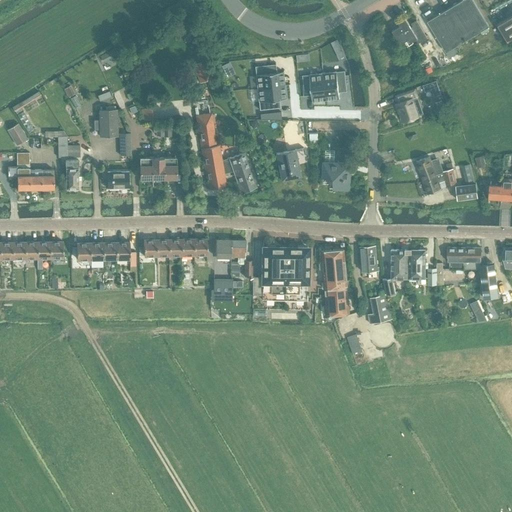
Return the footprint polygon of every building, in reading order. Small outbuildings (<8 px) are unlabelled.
[(446,52),(489,26),(472,0),(462,0),(438,15),(427,21),(446,52)] [(511,16),(498,25),(507,41),(511,38),(511,16)] [(400,26),(392,31),(400,44),(408,39),(410,43),(415,40),(417,44),(427,38),(417,20),(410,24),(406,18),(398,23),(400,26)] [(449,58),(458,53),(455,48),(446,53),(449,58)] [(201,82),(211,77),(204,61),(193,66),(201,82)] [(229,63),(221,67),(227,78),(235,74),(229,63)] [(275,63),(254,66),(257,87),(285,84),(283,71),(276,71),(275,63)] [(336,71),(323,73),(326,101),(339,99),(339,92),(347,91),(345,71),(336,72),(336,71)] [(309,75),(301,75),(303,96),(311,95),(312,102),(326,101),(323,73),(309,74),(309,75)] [(285,84),(257,87),(260,109),(281,107),(280,98),(286,98),(285,84)] [(68,97),(74,94),(70,86),(64,89),(68,97)] [(130,88),(127,89),(133,103),(136,102),(130,88)] [(418,116),(423,114),(415,90),(399,95),(402,102),(396,104),(398,110),(399,109),(404,123),(418,118),(418,116)] [(41,96),(38,91),(12,108),(16,114),(22,111),(20,108),(41,96)] [(120,110),(126,107),(119,91),(113,94),(120,110)] [(100,101),(111,97),(109,92),(98,96),(100,101)] [(75,96),(70,99),(76,110),(81,106),(75,96)] [(442,102),(435,104),(440,117),(446,115),(442,102)] [(99,120),(94,120),(94,130),(100,130),(100,136),(117,135),(117,110),(115,110),(115,107),(105,107),(105,110),(99,110),(99,120)] [(28,133),(33,130),(23,112),(18,115),(28,133)] [(233,172),(229,161),(222,162),(218,145),(216,146),(210,113),(196,115),(209,189),(226,186),(224,173),(233,172)] [(255,120),(249,124),(253,130),(259,126),(255,120)] [(16,145),(27,139),(18,124),(7,130),(16,145)] [(131,155),(130,134),(127,124),(124,125),(127,134),(120,134),(120,155),(131,155)] [(163,125),(152,125),(153,133),(156,132),(156,136),(163,136),(163,125)] [(67,157),(67,146),(67,137),(64,131),(47,132),(47,137),(58,137),(58,157),(67,157)] [(67,157),(80,157),(80,145),(67,146),(67,157)] [(304,147),(295,149),(298,163),(307,161),(304,147)] [(295,149),(276,154),(282,181),(288,180),(292,180),(295,178),(301,177),(298,163),(295,149)] [(16,153),(17,189),(29,189),(28,152),(16,153)] [(42,189),(41,169),(29,169),(29,152),(28,152),(29,189),(42,189)] [(229,161),(233,172),(240,192),(257,187),(246,154),(229,160),(229,161)] [(431,156),(417,161),(418,164),(427,193),(440,188),(438,183),(445,181),(446,186),(456,183),(453,170),(443,173),(438,158),(432,160),(431,156)] [(486,167),(483,156),(476,158),(478,169),(486,167)] [(164,179),(164,165),(164,157),(152,158),(152,165),(152,180),(164,179)] [(164,179),(176,179),(176,157),(164,157),(164,165),(164,179)] [(152,180),(152,165),(152,158),(140,158),(140,180),(152,180)] [(66,189),(78,189),(78,161),(65,161),(66,189)] [(349,190),(350,163),(324,162),(323,178),(334,178),(333,189),(349,190)] [(467,185),(455,186),(458,201),(478,198),(476,184),(475,184),(472,170),(470,165),(463,167),(464,172),(467,185)] [(42,189),(54,188),(53,169),(41,169),(42,189)] [(108,188),(128,187),(128,171),(107,172),(108,188)] [(511,200),(511,179),(501,179),(501,185),(500,199),(511,200)] [(500,199),(501,185),(489,184),(488,198),(500,199)] [(206,238),(193,239),(193,249),(194,254),(206,253),(206,238)] [(157,240),(156,240),(156,255),(169,254),(168,239),(157,240)] [(181,239),(168,239),(169,254),(181,254),(181,250),(181,239)] [(193,239),(181,239),(181,250),(181,254),(181,261),(186,260),(186,254),(194,254),(193,249),(193,239)] [(216,239),(216,256),(221,257),(224,257),(230,257),(231,239),(216,239)] [(245,261),(245,240),(231,239),(230,257),(238,257),(238,262),(230,263),(231,274),(235,274),(235,277),(239,277),(239,273),(239,264),(245,264),(244,277),(252,277),(252,261),(245,261)] [(143,247),(139,247),(139,255),(143,255),(156,255),(156,240),(143,240),(143,247)] [(62,241),(49,242),(50,257),(63,256),(62,241)] [(0,253),(0,258),(13,257),(12,242),(0,242),(0,253)] [(25,242),(12,242),(13,257),(25,257),(25,242)] [(37,242),(25,242),(25,257),(37,257),(37,242)] [(49,242),(37,242),(37,257),(38,257),(42,257),(50,257),(49,242)] [(116,242),(103,243),(103,258),(116,258),(116,242)] [(129,242),(116,242),(116,258),(130,258),(129,252),(129,242)] [(90,243),(77,243),(77,259),(90,259),(90,243)] [(92,243),(90,243),(90,259),(94,259),(103,258),(103,243),(92,243)] [(284,300),(285,248),(275,248),(275,246),(266,245),(266,247),(262,247),(262,257),(260,257),(260,265),(261,265),(261,266),(262,266),(262,277),(260,277),(253,277),(252,295),(262,296),(262,300),(284,300)] [(297,248),(285,248),(284,300),(306,301),(306,293),(307,285),(309,285),(309,279),(310,258),(310,248),(305,248),(305,246),(297,246),(297,248)] [(368,278),(377,277),(375,246),(361,247),(362,271),(368,271),(368,278)] [(448,247),(448,260),(450,261),(450,268),(463,268),(467,268),(465,268),(465,247),(448,247)] [(481,247),(465,247),(465,268),(467,268),(470,268),(480,269),(480,266),(481,261),(481,247)] [(511,247),(504,247),(503,259),(506,267),(511,267),(511,247)] [(409,278),(409,249),(392,249),(392,277),(409,278)] [(425,278),(425,249),(409,249),(409,278),(425,278)] [(325,314),(325,316),(349,314),(343,250),(319,252),(320,262),(318,264),(319,269),(321,271),(324,306),(323,306),(322,307),(322,313),(324,314),(325,314)] [(494,264),(480,266),(485,297),(493,296),(498,295),(498,294),(494,264)] [(437,275),(437,269),(428,269),(428,285),(437,285),(437,275)] [(387,294),(395,294),(392,278),(384,279),(387,294)] [(213,280),(213,295),(222,295),(222,289),(232,289),(232,280),(213,280)] [(371,323),(392,318),(387,295),(371,298),(374,314),(369,315),(371,323)] [(479,300),(470,304),(479,322),(487,320),(488,319),(486,315),(485,316),(483,312),(484,311),(479,300)] [(354,355),(363,351),(357,335),(347,339),(354,355)]
